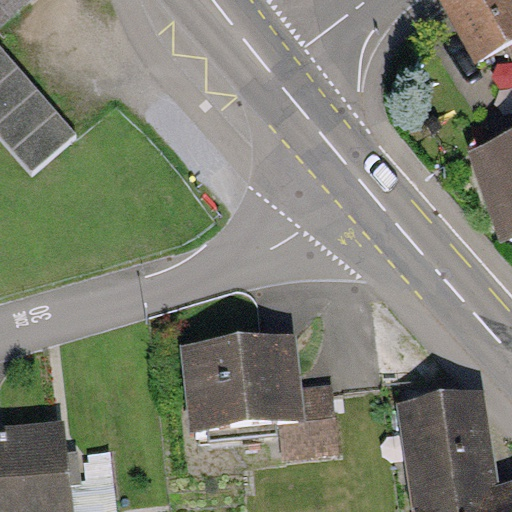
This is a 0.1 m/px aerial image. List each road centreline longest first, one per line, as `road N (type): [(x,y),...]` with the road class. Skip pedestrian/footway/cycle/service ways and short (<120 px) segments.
road 1 (residential): [(361,183),(266,254),(0,334)]
road 2 (primary): [(511,356),(361,183)]
road 3 (primary): [(361,183),(272,75)]
road 4 (residential): [(272,75),(369,0)]
